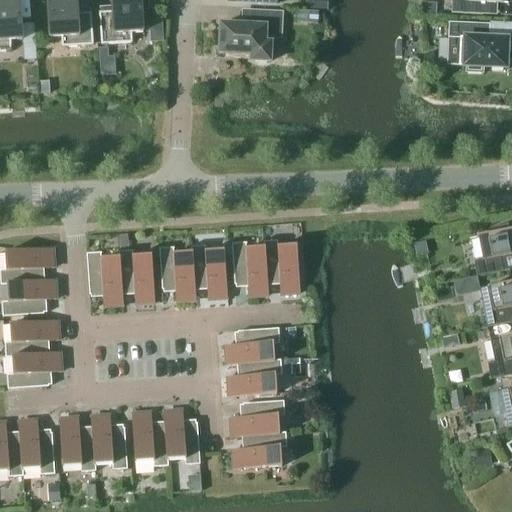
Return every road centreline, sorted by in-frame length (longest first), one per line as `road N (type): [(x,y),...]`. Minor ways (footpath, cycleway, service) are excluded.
road 1 (unclassified): [(177,190),(511,178)]
road 2 (residential): [(177,190),(180,0)]
road 3 (residential): [(70,195),(80,334)]
road 4 (residential): [(201,325),(80,334)]
road 5 (residential): [(84,395),(205,387)]
